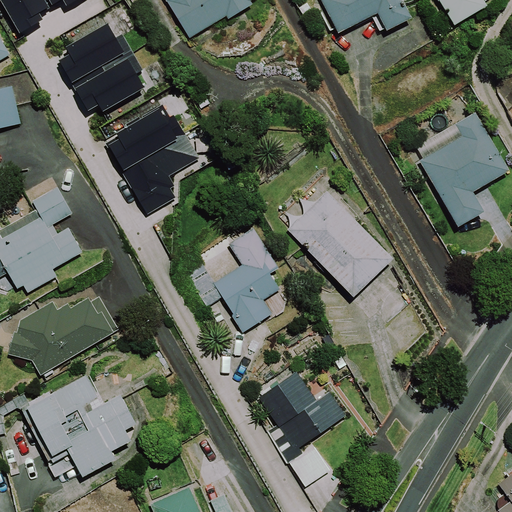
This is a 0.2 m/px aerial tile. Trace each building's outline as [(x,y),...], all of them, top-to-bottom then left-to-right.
[(63,0),(67,5),(74,0),(0,0),(19,32),(43,19),(39,12),(59,0),(63,0)] [(228,19),(253,4),(251,1),(252,0),(165,0),(188,38),(226,16),(228,19)] [(412,17),(402,0),(321,0),(338,32),(378,12),(387,30),(412,17)] [(439,0),(455,25),(488,5),(484,0),(439,0)] [(70,52),(58,59),(88,110),(99,104),(103,111),(145,87),(137,73),(143,69),(122,33),(116,37),(107,22),(66,45),(70,52)] [(0,60),(10,54),(0,37),(0,60)] [(0,128),(20,123),(12,85),(0,88),(0,128)] [(118,136),(106,143),(147,214),(176,198),(170,188),(175,185),(169,176),(200,158),(186,134),(185,135),(173,114),(170,116),(162,103),(126,124),(127,126),(116,133),(118,136)] [(509,170),(476,112),(455,124),(462,136),(420,160),(457,226),(485,210),(474,190),(509,170)] [(17,289),(23,285),(28,293),(57,276),(53,269),(83,252),(68,227),(57,233),(52,224),(73,213),(57,186),(32,201),(41,217),(3,238),(0,233),(0,277),(8,273),(17,289)] [(354,297),(393,258),(327,191),(287,230),(354,297)] [(280,268),(253,227),(228,243),(242,265),(214,283),(233,314),(231,315),(243,333),(273,313),(263,299),(280,289),(270,274),(280,268)] [(218,300),(195,265),(181,274),(203,309),(218,300)] [(91,301),(88,297),(71,307),(68,303),(57,309),(53,301),(19,320),(17,332),(14,331),(8,354),(32,360),(40,375),(119,329),(99,296),(91,301)] [(317,400),(297,372),(259,398),(277,424),(267,431),(288,462),(303,452),(299,447),(346,416),(329,391),(317,400)] [(101,404),(86,375),(51,393),(50,391),(28,402),(29,405),(27,406),(52,455),(67,447),(82,476),(116,458),(112,450),(132,440),(126,428),(136,423),(121,394),(101,404)] [(315,447),(290,464),(305,487),(330,471),(315,447)] [(496,511),(511,511),(511,473),(498,483),(511,501),(496,511)] [(231,511),(224,495),(211,501),(215,511),(201,511),(190,487),(150,504),(153,511),(231,511)]
